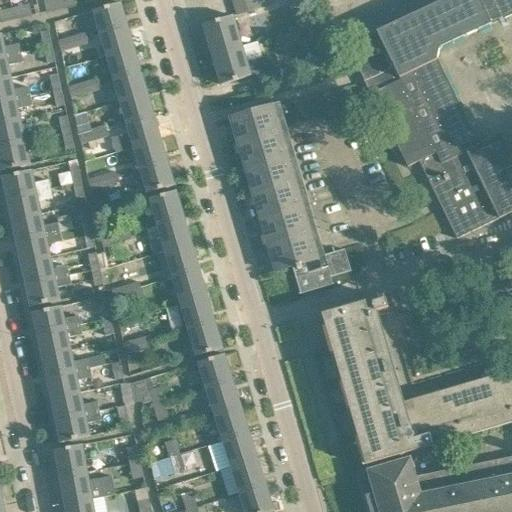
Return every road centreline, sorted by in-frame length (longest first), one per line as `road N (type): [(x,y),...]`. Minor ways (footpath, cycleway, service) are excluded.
road 1 (residential): [(256,316),(162,0)]
road 2 (residential): [(311,511),(256,316)]
road 3 (residential): [(43,511),(0,314)]
road 4 (unclassified): [(358,289),(371,236),(329,131)]
road 5 (unclassified): [(358,289),(511,248)]
